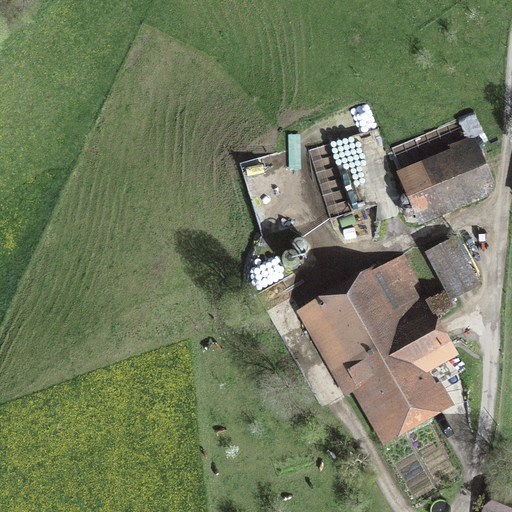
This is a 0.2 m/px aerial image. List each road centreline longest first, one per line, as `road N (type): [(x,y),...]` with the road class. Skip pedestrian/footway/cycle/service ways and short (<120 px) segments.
road 1 (track): [(511,72),(487,406),(459,511)]
road 2 (track): [(398,511),(352,425),(315,379)]
